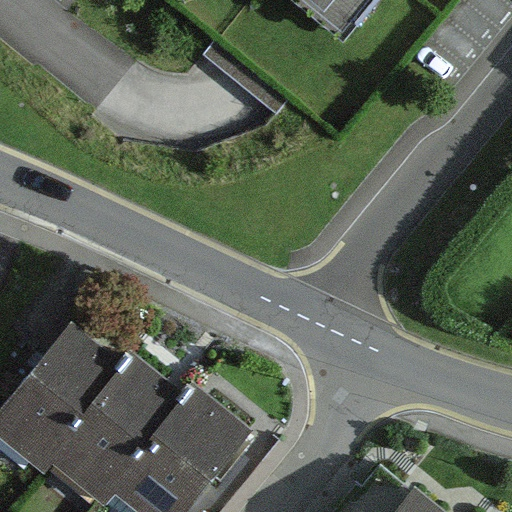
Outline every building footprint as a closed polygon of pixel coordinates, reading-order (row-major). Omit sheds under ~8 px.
[(282,0),(343,51),(386,0),(282,0)] [(48,459),(116,369),(62,328),(0,409),(0,437),(41,468),(48,459)] [(113,493),(180,404),(123,361),(116,369),(48,459),(106,502),(113,493)] [(180,404),(113,493),(138,511),(195,511),(249,442),(187,395),(180,404)] [(444,511),(407,483),(383,511),(444,511)]
